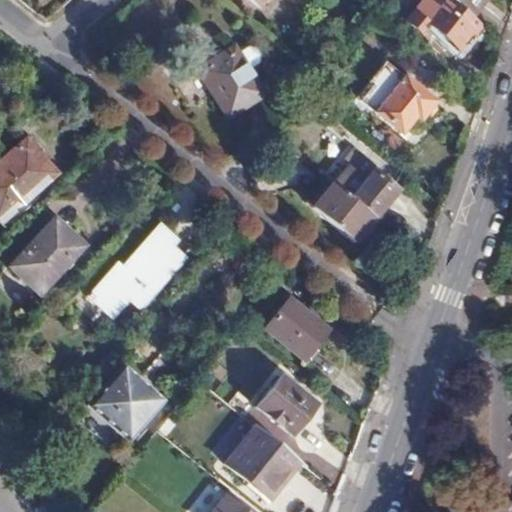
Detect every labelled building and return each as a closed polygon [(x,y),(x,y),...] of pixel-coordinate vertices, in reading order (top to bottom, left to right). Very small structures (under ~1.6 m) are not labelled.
[(425,36),(433,27),(424,21),(435,6),(427,0),(418,0),(404,19),(425,36)] [(457,47),(479,22),(470,15),(451,0),(427,0),(435,6),(424,21),(433,27),(457,47)] [(451,0),(470,15),(481,0),(451,0)] [(234,48),(247,66),(259,57),(260,49),(255,42),(244,40),(234,48)] [(266,89),(247,66),(234,48),(230,42),(194,69),(230,116),(266,89)] [(319,72),(308,64),(292,89),(301,97),(303,94),(319,72)] [(0,72),(0,71),(0,94),(12,84),(0,72)] [(432,99),(402,75),(372,113),(399,133),(411,117),(416,120),(420,117),(426,118),(434,110),(432,99)] [(40,149),(27,135),(0,159),(0,225),(3,229),(25,210),(22,205),(55,176),(40,158),(40,149)] [(370,216),(371,217),(393,188),(370,170),(347,197),(370,216)] [(347,197),(323,178),(313,191),(318,197),(310,208),(350,241),(370,216),(347,197)] [(318,197),(313,191),(304,202),(310,208),(318,197)] [(52,220),(9,267),(40,297),(82,249),(52,220)] [(169,247),(173,242),(155,226),(118,267),(115,264),(86,297),(110,318),(126,299),(139,309),(182,259),(169,247)] [(303,360),(327,331),(288,298),(263,329),(303,360)] [(126,439),(159,401),(121,368),(88,406),(126,439)] [(291,434),(314,404),(279,376),(254,405),(291,434)] [(275,481),(295,458),(253,424),(222,462),(268,499),(279,485),(275,481)] [(245,511),(225,495),(211,511),(245,511)]
